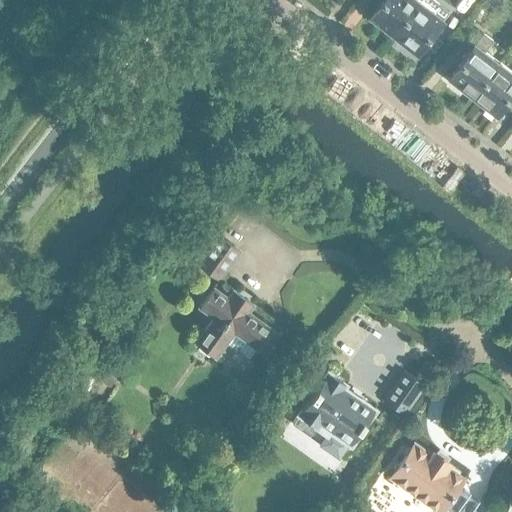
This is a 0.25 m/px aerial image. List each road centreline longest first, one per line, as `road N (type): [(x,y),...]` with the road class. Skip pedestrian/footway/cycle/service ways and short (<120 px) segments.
road 1 (residential): [(511,189),(268,0)]
road 2 (tertiary): [(165,0),(0,209)]
road 3 (unknown): [(478,351),(440,384),(434,430),(482,458),(511,427)]
road 4 (unknown): [(0,168),(86,55)]
